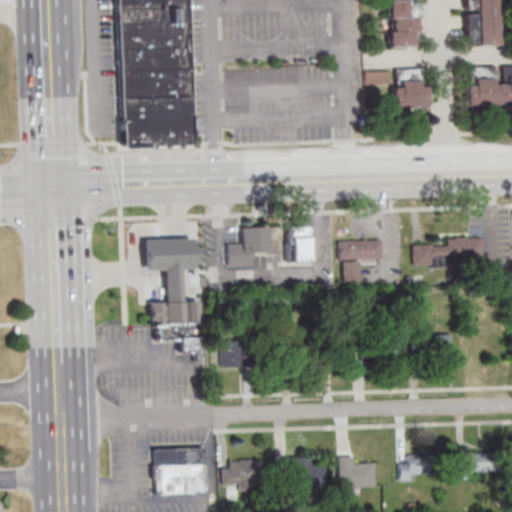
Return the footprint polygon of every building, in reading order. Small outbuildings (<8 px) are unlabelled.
[(190,149),(188,0),(112,0),(115,150),(190,149)] [(384,0),(386,47),(416,46),(415,0),(384,0)] [(496,44),(494,0),(462,0),(464,45),(496,44)] [(465,106),(511,104),(511,64),(500,65),(500,82),(494,82),(494,66),(464,66),(465,106)] [(390,84),(391,108),(425,107),(424,69),(390,69),(390,70),(362,70),(363,84),(390,84)] [(251,253),(267,253),(266,226),(239,227),(240,243),(225,243),(225,265),(251,265),(251,253)] [(286,262),(310,262),(310,226),(286,226),(286,262)] [(445,245),(412,245),(412,261),(481,261),(481,237),(445,237),(445,245)] [(179,301),(178,269),(190,269),(189,238),(140,239),(141,270),(161,269),(162,301),(179,301)] [(380,259),(380,239),(336,240),(337,260),(340,260),(340,280),(358,280),(358,259),(380,259)] [(196,322),(195,300),(179,301),(162,301),(145,302),(145,324),(196,322)] [(371,332),(371,357),(423,359),(423,333),(371,332)] [(451,334),(431,334),(431,361),(451,361),(451,334)] [(354,359),(354,335),(325,335),(325,359),(354,359)] [(272,338),(272,358),(310,358),(310,338),(272,338)] [(219,340),(219,365),(255,365),(255,340),(219,340)] [(151,447),(151,494),(203,494),(203,447),(151,447)] [(454,454),(498,452),(499,471),(455,472),(454,454)] [(406,463),(397,463),(397,480),(408,480),(408,474),(424,474),(424,454),(406,454),(406,463)] [(334,456),(349,456),(350,463),(370,462),(371,486),(335,487),(334,456)] [(308,457),(288,457),(288,483),(322,483),(322,463),(308,463),(308,457)] [(260,460),(225,460),(225,465),(220,465),(220,484),(238,484),(238,489),(260,489),(260,460)]
